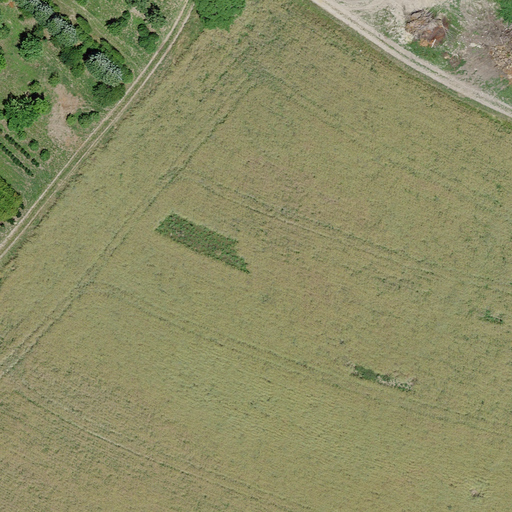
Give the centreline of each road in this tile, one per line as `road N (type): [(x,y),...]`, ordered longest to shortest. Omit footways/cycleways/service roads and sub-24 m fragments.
road 1 (track): [(0,260),(201,0)]
road 2 (track): [(313,0),(511,112)]
